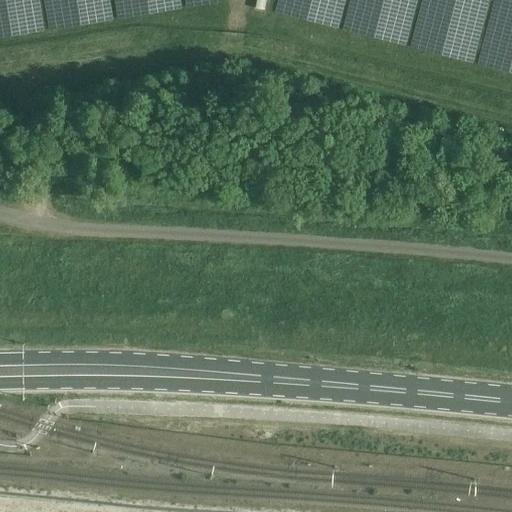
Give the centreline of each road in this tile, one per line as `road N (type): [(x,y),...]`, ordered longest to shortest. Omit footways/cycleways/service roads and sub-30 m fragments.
road 1 (unclassified): [(511,258),(354,240),(53,226),(0,212)]
road 2 (secondary): [(333,387),(167,361),(0,360)]
road 3 (secondary): [(0,383),(333,387)]
road 4 (secondary): [(333,387),(511,404)]
